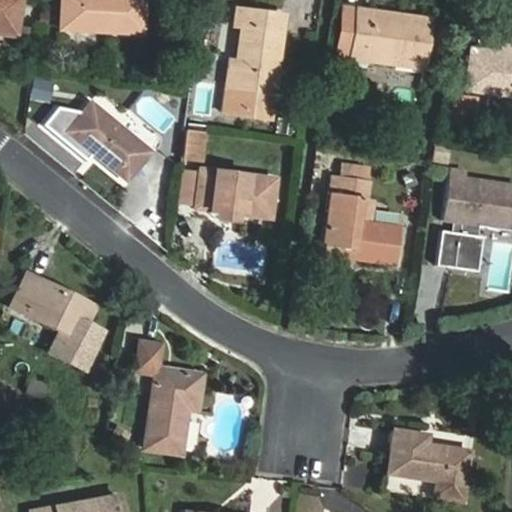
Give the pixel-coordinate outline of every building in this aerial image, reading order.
[(0,0),(0,34),(16,37),(21,0),(0,0)] [(61,0),(60,30),(141,33),(143,0),(61,0)] [(265,118),(272,66),(278,67),(285,15),(236,9),(233,26),(240,27),(236,61),(229,60),(223,112),(265,118)] [(353,34),(339,32),(336,57),(423,69),(430,19),(408,16),(407,23),(356,16),(353,34)] [(459,89),(511,96),(511,40),(503,39),(501,52),(465,48),(459,89)] [(447,127),(474,129),(477,99),(449,96),(447,127)] [(126,181),(150,152),(90,104),(67,132),(126,181)] [(205,133),(185,130),(181,160),(201,162),(205,133)] [(465,172),(449,169),(442,220),(459,223),(457,233),(440,231),(436,265),(477,271),(482,237),(478,236),(479,226),(483,226),(484,219),(511,222),(511,185),(465,179),(465,172)] [(195,207),(200,172),(182,170),(178,204),(195,207)] [(195,207),(195,208),(269,219),(275,180),(200,170),(200,172),(195,207)] [(367,221),(371,181),(332,175),(322,246),(355,250),(354,260),(395,265),(402,225),(367,221)] [(483,231),(511,235),(511,231),(511,222),(484,219),(483,226),(483,231)] [(94,307),(27,274),(10,307),(58,331),(48,352),(82,370),(98,338),(99,330),(86,324),(94,307)] [(157,368),(160,345),(140,342),(135,372),(154,375),(143,449),(181,454),(187,411),(197,412),(202,375),(157,368)] [(426,444),(426,435),(393,431),(386,473),(462,485),(467,452),(426,444)] [(121,511),(117,494),(31,510),(31,511),(121,511)]
